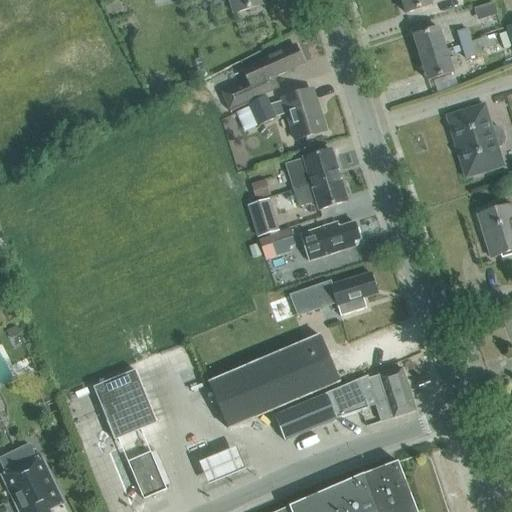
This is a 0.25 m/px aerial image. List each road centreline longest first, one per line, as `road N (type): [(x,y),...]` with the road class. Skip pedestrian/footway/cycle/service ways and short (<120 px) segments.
road 1 (tertiary): [(463,412),(331,0)]
road 2 (unclassified): [(219,511),(463,412)]
